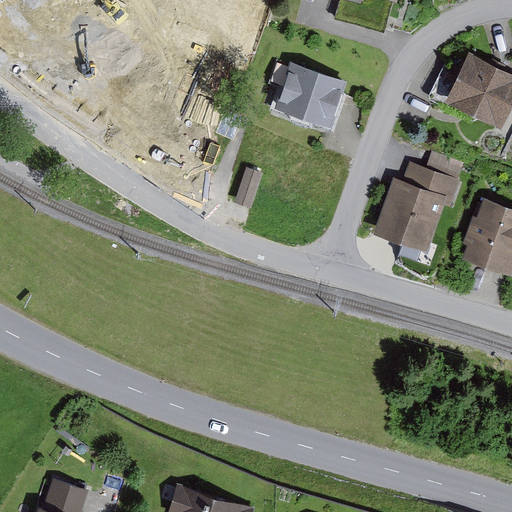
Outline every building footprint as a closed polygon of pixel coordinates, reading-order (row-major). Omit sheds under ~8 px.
[(337,0),(331,20),(389,36),(399,0),(337,0)] [(511,70),(470,49),(445,97),(502,126),(511,105),(511,70)] [(291,59),(275,105),(332,125),(348,79),(291,59)] [(403,178),(394,175),(373,231),(428,251),(445,205),(452,207),(462,180),(458,178),(463,163),(432,151),(427,166),(410,160),(403,178)] [(264,172),(247,166),(234,201),(251,207),(264,172)] [(511,205),(484,195),(477,215),(473,213),(463,242),(467,243),(463,256),(511,273),(511,270),(511,205)] [(35,511),(81,511),(89,488),(53,476),(44,506),(38,504),(35,511)] [(254,511),(256,506),(178,481),(167,511),(254,511)]
